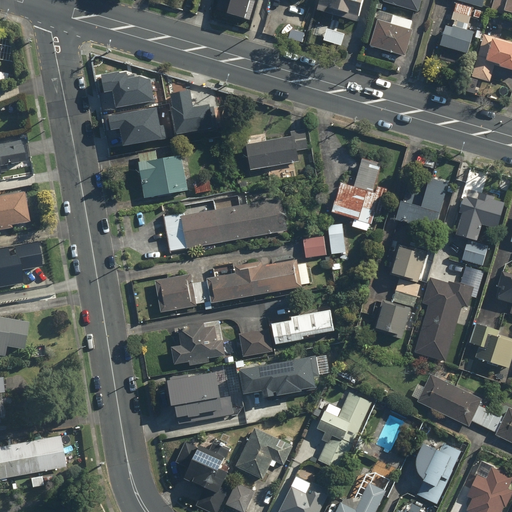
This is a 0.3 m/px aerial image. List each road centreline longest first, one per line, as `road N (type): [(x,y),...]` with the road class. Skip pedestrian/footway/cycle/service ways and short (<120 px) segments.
road 1 (tertiary): [(511,140),(48,5)]
road 2 (residential): [(148,511),(126,465),(61,78)]
